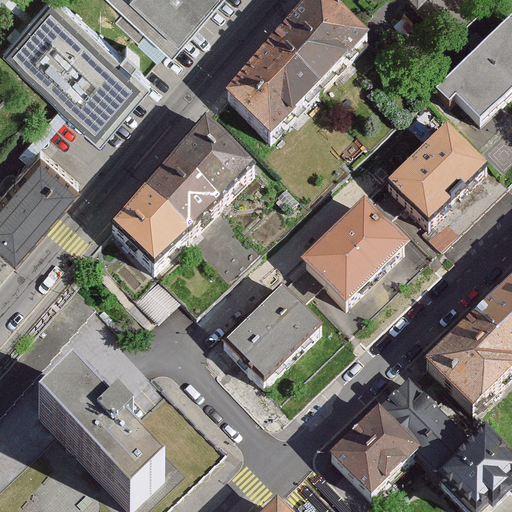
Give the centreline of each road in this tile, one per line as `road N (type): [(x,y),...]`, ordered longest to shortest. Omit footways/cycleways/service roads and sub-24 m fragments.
road 1 (residential): [(279,0),(0,315)]
road 2 (residential): [(277,463),(511,238)]
road 3 (unclassified): [(277,463),(163,348)]
